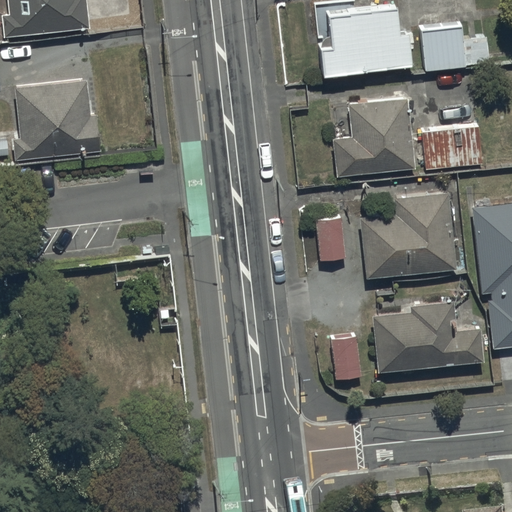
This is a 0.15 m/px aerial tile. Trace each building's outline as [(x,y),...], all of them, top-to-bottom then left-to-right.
[(5,0),(7,7),(0,8),(3,31),(86,22),(84,0),(5,0)] [(397,30),(395,1),(326,7),(329,39),(318,40),(321,67),(409,59),(407,29),(397,30)] [(459,20),(419,24),(423,64),(487,57),(484,31),(460,34),(459,20)] [(89,109),(85,74),(13,81),(17,132),(12,132),(14,154),(98,146),(95,108),(89,109)] [(411,162),(404,91),(347,97),(350,129),(331,131),(335,170),(411,162)] [(477,119),(421,125),(425,164),(481,158),(477,119)] [(454,262),(446,186),(392,191),(394,207),(358,211),(364,272),(454,262)] [(511,198),(471,202),(479,287),(488,286),(489,294),(486,294),(490,342),(511,339),(511,198)] [(338,210),(313,214),(318,255),(344,252),(338,210)] [(376,302),(377,308),(370,308),(376,365),(481,356),(477,320),(473,320),(472,299),(452,300),(451,295),(411,298),(376,302)] [(331,334),(334,373),(359,371),(355,332),(331,334)]
